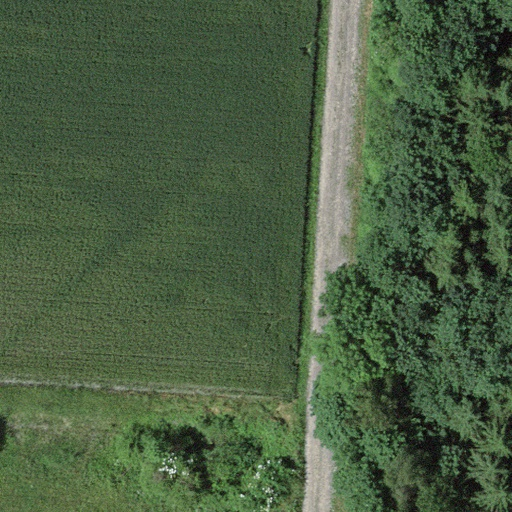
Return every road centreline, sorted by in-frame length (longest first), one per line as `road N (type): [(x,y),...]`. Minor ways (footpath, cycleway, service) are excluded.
road 1 (track): [(348,0),(325,409)]
road 2 (track): [(0,389),(325,409)]
